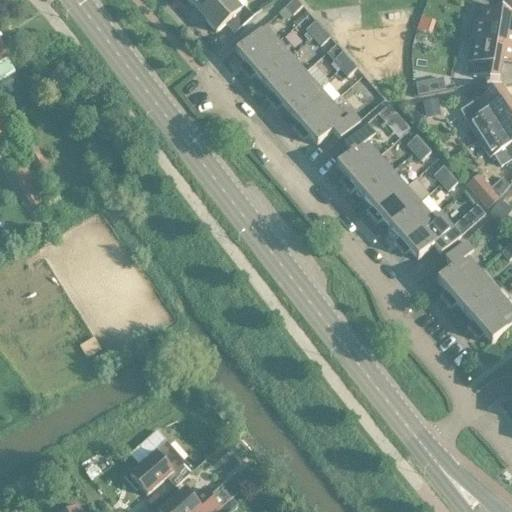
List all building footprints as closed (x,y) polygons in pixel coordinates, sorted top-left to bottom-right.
[(186,0),(198,13),(212,0),(186,0)] [(212,0),(198,13),(216,33),(226,24),(234,33),(252,17),(243,8),(240,11),(232,1),(233,0),(212,0)] [(295,0),(294,0),(286,7),(293,16),(302,8),(295,0)] [(474,21),(471,41),(511,48),(511,34),(506,34),(510,15),(510,14),(498,7),(496,11),(481,8),(479,21),(474,21)] [(313,39),(322,31),(315,22),(306,31),(313,39)] [(279,42),(265,26),(236,52),(235,52),(234,53),(243,62),(238,67),(243,73),(279,42)] [(322,31),(313,39),(320,47),(330,39),(322,31)] [(511,48),(471,41),(467,62),(472,63),(470,76),(484,78),(485,83),(499,80),(499,79),(502,60),(511,61),(511,48)] [(292,57),(279,42),(243,73),(249,80),(254,75),(262,84),(292,57)] [(0,81),(14,72),(7,60),(9,59),(0,43),(0,81)] [(340,69),(349,61),(342,53),(333,61),(340,69)] [(292,57),(262,84),(270,93),(264,98),(270,104),(306,73),(292,57)] [(349,61),(340,69),(347,78),(357,70),(349,61)] [(319,88),(306,73),(270,104),(276,110),(281,106),(289,115),(319,88)] [(487,94),(475,102),(463,110),(470,121),(466,123),(477,141),(511,119),(511,103),(511,105),(506,98),(510,96),(503,86),(500,87),(486,90),(487,94)] [(332,103),(319,88),(289,115),(297,124),(291,128),(297,135),(332,103)] [(332,103),(297,135),(303,141),(308,136),(316,146),(318,145),(332,132),(339,141),(360,123),(351,113),(345,118),(332,103)] [(511,119),(477,141),(489,159),(493,157),(500,168),(511,159),(511,119)] [(366,125),(343,145),(351,154),(337,166),(336,166),(335,167),(343,177),(338,182),(344,188),(379,157),(366,142),(375,134),(366,125)] [(414,154),(423,145),(416,137),(407,145),(414,154)] [(33,142),(21,149),(36,173),(48,166),(33,142)] [(430,154),(423,145),(414,154),(421,162),(430,154)] [(379,157),(344,188),(350,194),(355,190),(363,199),(392,172),(379,157)] [(441,184),(450,176),(443,168),(434,176),(441,184)] [(392,172),(363,199),(370,208),(365,212),(371,219),(406,188),(409,185),(401,176),(398,179),(392,172)] [(478,174),(465,186),(487,210),(496,202),(497,203),(511,183),(507,178),(493,191),(478,174)] [(450,176),(441,184),(448,192),(457,184),(450,176)] [(406,188),(371,219),(376,225),(382,220),(389,229),(386,231),(387,232),(419,203),(406,188)] [(433,218),(419,203),(387,232),(395,240),(392,243),(398,249),(433,218)] [(439,213),(433,218),(398,249),(403,256),(409,251),(417,261),(419,259),(418,259),(433,247),(440,255),(460,237),(485,216),(476,207),(452,228),(439,213)] [(445,303),(480,271),(467,257),(473,251),(464,242),(444,260),(451,268),(437,281),(436,282),(444,292),(439,296),(445,303)] [(511,258),(511,246),(511,245),(501,253),(509,261),(511,258)] [(493,287),(480,271),(445,303),(450,309),(455,305),(463,313),(493,287)] [(499,293),(493,287),(463,313),(471,322),(466,327),(471,333),(509,300),(502,291),(499,293)] [(511,302),(509,300),(471,333),(477,340),(482,335),(491,345),(492,343),(511,325),(511,302)] [(79,347),(87,358),(99,349),(91,338),(79,347)] [(192,472),(176,454),(166,442),(153,454),(154,455),(138,470),(135,467),(124,477),(136,491),(139,488),(146,497),(167,479),(174,488),(192,472)] [(216,511),(221,509),(204,490),(193,500),(184,490),(166,506),(163,503),(153,511),(216,511)]
